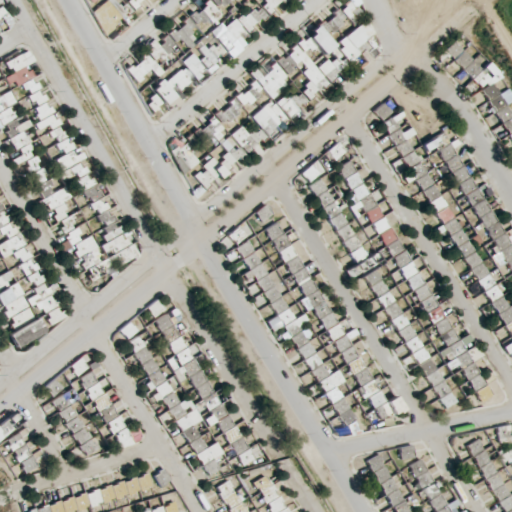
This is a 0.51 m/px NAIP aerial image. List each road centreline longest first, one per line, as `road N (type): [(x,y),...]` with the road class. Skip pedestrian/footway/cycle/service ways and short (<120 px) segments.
road 1 (tertiary): [(0,407),(412,62)]
road 2 (tertiary): [(401,51),(0,387)]
road 3 (residential): [(267,166),(473,511)]
road 4 (residential): [(195,228),(361,511)]
road 5 (residential): [(340,105),(511,384)]
road 6 (residential): [(11,0),(159,259)]
road 7 (residential): [(69,0),(195,228)]
road 8 (residential): [(159,259),(277,451)]
road 9 (residential): [(150,143),(324,0)]
road 10 (residential): [(87,318),(199,511)]
road 11 (residential): [(329,454),(511,415)]
road 12 (residential): [(0,160),(87,318)]
road 13 (residential): [(511,192),(458,110),(412,62)]
road 14 (residential): [(23,492),(162,450)]
